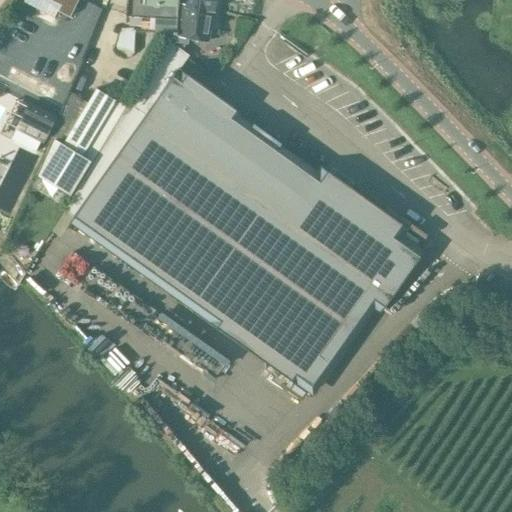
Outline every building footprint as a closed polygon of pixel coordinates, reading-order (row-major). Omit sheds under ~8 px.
[(79,2),(74,0),(71,0),(71,1),(69,0),(23,0),(19,7),(53,24),(54,22),(66,29),(79,2)] [(127,0),(127,16),(154,17),(153,35),(176,36),(178,0),(127,0)] [(178,22),(176,36),(208,41),(213,11),(215,0),(186,0),(186,4),(181,4),(179,4),(178,22)] [(133,53),(134,28),(119,27),(113,50),(113,51),(114,52),(115,53),(116,55),(117,56),(118,57),(121,58),(123,58),(124,58),(126,58),(127,58),(129,57),(130,56),(131,55),(133,53)] [(82,201),(68,222),(309,394),(312,396),(374,309),(379,312),(419,256),(391,236),(400,224),(386,214),(325,171),(322,176),(279,145),(280,143),(277,141),(276,142),(255,127),(256,126),(252,123),(251,125),(237,115),(233,112),(186,78),(186,77),(178,88),(168,81),(173,75),(188,55),(165,39),(151,62),(126,106),(123,105),(70,192),(82,201)] [(52,139),(38,175),(69,194),(70,192),(123,105),(115,100),(96,88),(87,103),(61,145),(52,139)] [(54,118),(28,105),(16,128),(42,141),(54,118)] [(150,326),(217,373),(228,358),(160,311),(150,326)] [(340,511),(415,511),(376,475),(340,511)]
